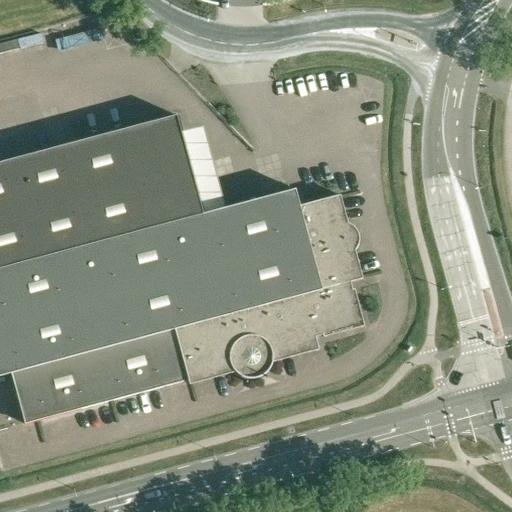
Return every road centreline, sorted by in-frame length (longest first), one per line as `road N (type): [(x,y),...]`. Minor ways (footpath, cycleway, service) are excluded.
road 1 (secondary): [(107,511),(511,398)]
road 2 (secondary): [(511,398),(454,181),(448,129),(455,62)]
road 3 (unclassified): [(140,0),(201,43),(365,32),(455,62)]
